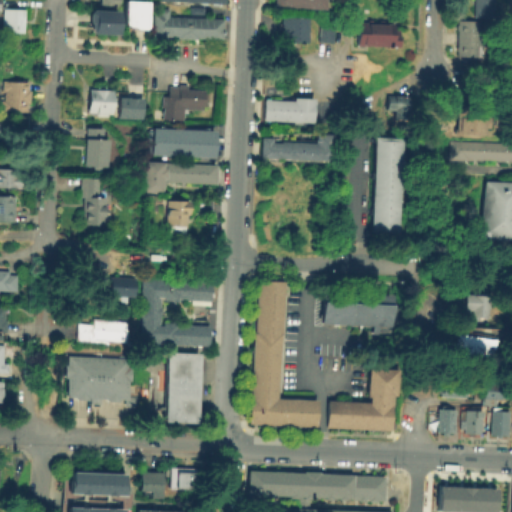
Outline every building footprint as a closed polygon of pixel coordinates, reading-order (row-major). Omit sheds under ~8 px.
[(144,28),(145,1),(123,0),(122,27),(144,28)] [(325,0),(325,9),(275,6),(275,0),(325,0)] [(492,0),(492,17),(473,16),(474,0),(492,0)] [(204,7),(204,14),(191,13),(191,6),(204,7)] [(22,8),(21,32),(0,31),(2,7),(22,8)] [(170,8),(170,16),(222,18),(221,39),(197,37),(193,39),(181,39),(178,37),(167,36),(167,41),(153,40),(154,13),(160,13),(160,8),(170,8)] [(92,12),(96,10),(120,11),(120,33),(95,32),(95,23),(92,20),(92,12)] [(309,17),(308,42),(291,41),(291,48),(283,47),(284,40),(282,40),(283,30),(281,29),(282,16),(309,17)] [(485,32),(484,46),(477,45),(476,57),(456,56),(458,19),(477,21),(477,32),(485,32)] [(399,29),(398,46),(357,45),(358,21),(393,22),(393,29),(399,29)] [(351,25),(351,39),(343,39),(344,25),(351,25)] [(334,27),(334,42),(319,41),(320,27),(334,27)] [(27,104),(26,113),(1,111),(1,101),(4,100),(5,91),(2,91),(3,80),(27,82),(27,90),(29,90),(28,104),(27,104)] [(188,84),(188,89),(204,90),(204,91),(206,93),(205,106),(203,106),(203,110),(188,109),(188,112),(185,112),(184,120),(163,119),(164,107),(163,107),(163,96),(167,96),(168,84),(179,85),(179,84),(188,84)] [(103,86),(103,89),(111,90),(110,113),(105,113),(105,116),(93,115),(93,112),(86,112),(87,88),(95,88),(95,86),(103,86)] [(409,96),(409,119),(395,118),(396,110),(388,109),(388,95),(409,96)] [(139,118),(140,97),(116,96),(115,117),(139,118)] [(312,98),(311,122),(301,121),(301,124),(292,124),(293,121),(263,119),(264,99),(293,101),(294,97),(312,98)] [(488,116),(487,127),(483,127),(483,135),(455,132),(457,105),(485,107),(485,116),(488,116)] [(107,139),(106,166),(100,166),(100,169),(93,169),(93,166),(84,165),(85,138),(86,127),(103,128),(103,139),(107,139)] [(155,127),(215,130),(214,157),(154,154),(147,151),(148,129),(155,129),(155,127)] [(330,134),(329,160),(260,157),(261,137),(273,137),(273,141),(313,143),(314,133),(330,134)] [(371,135),(399,137),(393,232),(365,230),(371,135)] [(511,160),(447,157),(448,138),(511,141),(511,160)] [(217,164),(216,183),(165,181),(164,192),(145,192),(147,161),(217,164)] [(0,168),(15,169),(15,175),(20,175),(20,187),(0,186),(0,168)] [(99,178),(98,194),(94,194),(94,196),(105,197),(104,225),(82,224),(84,197),(79,197),(80,177),(99,178)] [(511,181),(511,242),(480,241),(483,180),(511,181)] [(0,195),(11,196),(11,221),(0,220),(0,195)] [(190,200),(189,214),(187,214),(186,226),(185,226),(184,233),(169,232),(170,225),(166,225),(167,199),(190,200)] [(14,276),(13,292),(0,291),(0,271),(6,272),(6,275),(14,276)] [(133,278),(132,298),(124,297),(124,305),(109,305),(110,297),(99,296),(100,282),(107,282),(107,277),(133,278)] [(210,281),(206,345),(140,342),(143,277),(210,281)] [(265,292),(253,291),(253,278),(266,278),(265,292)] [(265,296),(265,292),(266,278),(280,279),(279,297),(265,296)] [(319,322),(320,290),(388,293),(386,325),(319,322)] [(265,292),(265,296),(265,305),(252,305),(253,291),(265,292)] [(491,295),(490,319),(475,318),(475,309),(467,309),(468,294),(491,295)] [(265,314),(265,305),(265,296),(279,297),(279,315),(265,314)] [(252,305),(265,305),(265,314),(265,319),(252,318),(252,305)] [(112,313),(111,320),(126,321),(124,342),(107,341),(107,343),(75,340),(76,322),(92,323),(92,317),(94,317),(95,312),(112,313)] [(265,314),(279,315),(278,333),(264,332),(265,319),(265,314)] [(265,319),(264,332),(251,332),(252,318),(265,319)] [(250,349),(250,331),(251,332),(264,332),(263,350),(250,349)] [(264,332),(278,333),(277,350),(276,350),(263,350),(264,332)] [(494,338),(491,361),(454,355),(457,333),(494,338)] [(263,350),(263,361),(263,370),(249,369),(250,349),(263,350)] [(192,422),(158,420),(161,350),(195,352),(192,422)] [(263,361),(263,350),(276,350),(275,362),(263,361)] [(137,406),(122,406),(123,399),(97,398),(97,402),(89,402),(89,398),(63,397),(64,377),(59,377),(60,361),(64,362),(64,354),(124,356),(123,365),(128,365),(128,379),(124,379),(124,394),(138,395),(137,406)] [(262,373),(263,370),(263,361),(275,362),(275,373),(262,373)] [(365,401),(365,396),(363,396),(364,367),(378,367),(377,394),(377,401),(365,401)] [(377,394),(378,367),(394,368),(393,395),(390,394),(377,394)] [(263,370),(262,373),(262,385),(262,389),(248,388),(249,369),(263,370)] [(262,385),(262,373),(275,373),(274,385),(262,385)] [(462,396),(436,396),(437,380),(462,380),(462,396)] [(504,398),(493,398),(493,405),(479,405),(480,382),(504,383),(504,398)] [(262,385),(274,385),(274,397),(262,396),(262,389),(262,385)] [(262,389),(262,396),(261,410),(246,409),(247,396),(248,396),(248,388),(262,389)] [(377,401),(377,394),(390,394),(390,406),(388,406),(388,415),(376,415),(377,401)] [(279,410),(263,410),(261,410),(262,396),(274,397),(280,397),(279,410)] [(279,410),(280,397),(296,398),(296,411),(279,410)] [(296,411),(296,398),(313,398),(313,412),(296,411)] [(356,414),(341,414),(325,413),(325,400),(357,401),(356,414)] [(376,415),(372,415),(356,414),(357,401),(365,401),(377,401),(376,415)] [(450,431),(444,431),(444,435),(439,434),(439,431),(433,430),(434,407),(451,408),(450,431)] [(477,432),(460,432),(460,428),(456,427),(456,420),(461,420),(461,408),(478,409),(477,432)] [(261,410),(263,410),(262,423),(246,423),(246,409),(261,410)] [(279,424),(262,423),(263,410),(279,410),(279,424)] [(279,410),(296,411),(295,424),(279,424),(279,410)] [(504,435),(486,434),(487,410),(505,410),(504,435)] [(296,411),(313,412),(312,425),(295,424),(296,411)] [(340,426),(324,426),(325,413),(341,414),(340,426)] [(356,427),(340,426),(341,414),(356,414),(356,427)] [(372,415),(372,428),(356,427),(356,414),(372,415)] [(372,415),(376,415),(388,415),(387,428),(372,428),(372,415)] [(199,488),(163,487),(164,466),(200,467),(199,488)] [(395,511),(251,511),(252,498),(242,497),(244,468),(380,476),(379,503),(396,504),(395,511)] [(122,493),(66,492),(67,470),(122,472),(122,493)] [(158,496),(147,496),(147,490),(135,489),(136,470),(159,471),(158,496)] [(492,511),(493,487),(434,484),(433,510),(472,511),(492,511)]
